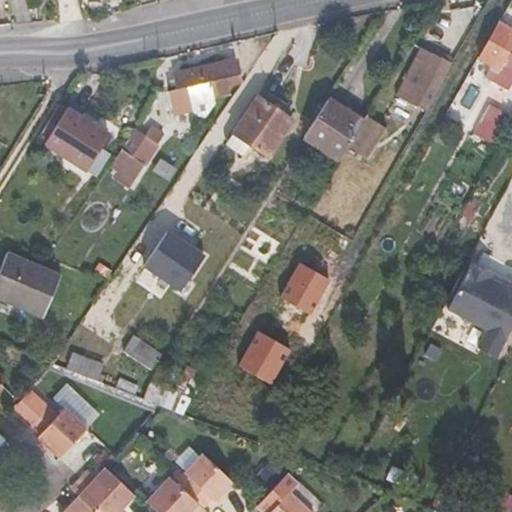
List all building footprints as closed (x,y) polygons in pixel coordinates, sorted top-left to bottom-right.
[(511,15),(506,12),(479,58),(492,65),(486,78),(509,91),(511,85),(511,53),(508,51),(511,44),(511,15)] [(428,113),(441,88),(453,65),(420,48),(395,96),(428,113)] [(242,81),(237,59),(173,73),(176,88),(169,90),(173,113),(193,108),(204,117),(215,101),(215,96),(232,93),(230,84),(242,81)] [(470,75),(462,89),(474,95),(481,81),(470,75)] [(232,132),(268,156),(293,119),(258,95),(232,132)] [(366,119),(330,96),(302,139),(339,162),(346,150),(362,124),(366,119)] [(110,134),(62,103),(39,139),(87,170),(110,134)] [(452,106),(447,116),(463,125),(468,116),(452,106)] [(475,134),(497,147),(511,120),(511,119),(490,107),(474,134),(475,134)] [(379,135),(362,124),(346,150),(363,160),(379,135)] [(159,144),(135,128),(121,149),(145,165),(159,144)] [(139,167),(118,153),(112,162),(134,176),(139,167)] [(311,207),(324,186),(310,178),(297,200),(311,207)] [(0,270),(0,297),(43,316),(61,275),(8,252),(0,270)] [(496,357),(511,325),(511,284),(511,283),(506,291),(488,281),(492,273),(473,263),(467,274),(451,305),(448,309),(488,330),(478,347),(496,357)] [(451,305),(467,274),(463,271),(447,303),(451,305)] [(123,349),(150,369),(161,354),(134,335),(123,349)] [(66,367),(102,381),(105,374),(101,373),(104,363),(73,351),(66,367)] [(208,375),(215,363),(206,358),(197,369),(208,375)] [(201,387),(208,375),(197,369),(187,364),(174,389),(192,397),(194,398),(201,387)] [(163,405),(184,413),(192,397),(174,389),(151,379),(143,397),(158,403),(163,405)] [(42,438),(52,447),(62,455),(88,426),(66,406),(60,413),(50,404),(31,425),(40,433),(39,435),(42,438)] [(48,450),(52,447),(42,438),(38,441),(48,450)] [(184,487),(204,505),(214,495),(217,498),(219,495),(228,485),(235,478),(206,452),(187,472),(192,477),(184,487)] [(375,461),(386,466),(390,457),(380,452),(375,461)] [(91,465),(81,475),(90,484),(100,474),(91,465)] [(90,484),(81,475),(72,487),(82,496),(99,511),(119,511),(136,494),(106,467),(100,474),(90,484)] [(280,482),(260,502),(269,511),(268,511),(313,511),(290,489),(298,479),(289,472),(280,482)] [(172,476),(147,502),(149,503),(158,511),(211,511),(204,505),(184,487),(172,476)] [(232,489),(228,485),(219,495),(223,499),(232,489)] [(99,511),(82,496),(73,505),(67,511),(99,511)] [(60,509),(62,511),(67,511),(73,505),(68,501),(60,509)]
